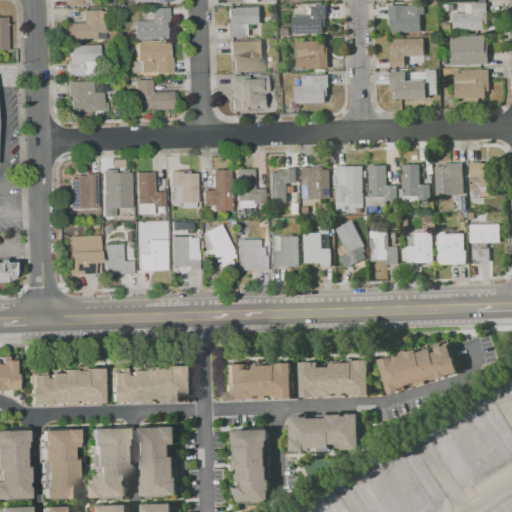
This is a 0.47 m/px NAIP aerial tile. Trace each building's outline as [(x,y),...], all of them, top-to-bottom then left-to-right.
[(453,14),(454,30),(483,30),(483,22),(487,22),(487,2),(473,2),(473,13),(453,14)] [(389,4),(419,5),(418,18),(422,18),(422,32),(389,31),(389,4)] [(291,16),(292,34),(323,32),(323,18),(326,18),(325,6),(298,7),(298,16),(291,16)] [(228,7),(259,7),(259,24),(242,24),(242,37),(226,37),(225,23),(228,23),(228,7)] [(151,9),(168,8),(168,23),(166,23),(166,39),(133,39),(133,21),(151,20),(151,9)] [(63,23),(63,41),(95,41),(95,32),(106,32),(105,10),(82,11),(82,23),(63,23)] [(451,22),(442,22),(442,10),(450,10),(451,22)] [(0,49),(9,49),(7,17),(0,17),(0,49)] [(279,28),(288,28),(288,36),(279,36),(279,28)] [(456,37),(486,36),(487,64),(457,65),(456,37)] [(393,39),(424,38),(424,55),(405,56),(405,66),(390,66),(389,45),(394,45),(393,39)] [(295,41),(324,40),(325,46),(328,46),(328,68),(296,69),(295,41)] [(229,42),(262,41),(262,71),(233,72),(233,56),(229,56),(229,42)] [(135,44),(168,43),(168,58),(170,58),(171,73),(135,74),(135,44)] [(68,45),(98,45),(99,76),(66,76),(66,61),(68,61),(68,45)] [(390,71),(391,91),(396,91),(396,99),(426,99),(425,79),(422,79),(422,68),(395,68),(395,71),(390,71)] [(455,70),(456,98),(485,97),(485,89),(489,89),(488,69),(455,70)] [(295,86),(295,103),(324,101),(324,88),(328,88),(327,74),(302,75),(303,86),(295,86)] [(230,110),(264,109),(263,76),(229,77),(230,110)] [(134,80),(135,110),(173,109),(172,91),(151,91),(151,80),(134,80)] [(67,82),(91,82),(91,94),(102,93),(102,111),(69,112),(69,101),(67,101),(67,82)] [(469,163),(470,190),(482,190),(482,197),(498,197),(497,162),(469,163)] [(434,164),(436,196),(464,195),(462,163),(434,164)] [(402,165),(403,196),(418,195),(418,200),(431,200),(431,184),(421,184),(420,164),(402,165)] [(337,166),(338,187),(335,187),(336,211),(357,211),(356,208),(364,207),(363,165),(337,166)] [(368,166),(369,197),(384,196),(384,200),(398,200),(397,185),(387,185),(386,165),(368,166)] [(301,167),(302,199),(331,198),(329,168),(320,169),(320,166),(301,167)] [(269,173),(269,203),(288,203),(288,182),(296,182),(296,167),(283,167),(284,173),(269,173)] [(234,170),(235,200),(253,199),(253,204),(264,204),(263,188),(253,188),(252,169),(234,170)] [(212,170),(213,192),(207,192),(207,205),(213,205),(213,212),(231,212),(229,170),(212,170)] [(169,172),(169,187),(171,187),(171,203),(197,203),(196,171),(169,172)] [(135,172),(137,215),(152,214),(152,207),(164,206),(164,192),(152,192),(151,172),(135,172)] [(112,173),(112,193),(103,194),(103,208),(113,208),(113,213),(130,212),(129,173),(112,173)] [(69,179),(69,208),(97,208),(97,174),(81,174),(81,179),(69,179)] [(292,214),(291,203),(298,203),(299,214),(292,214)] [(336,230),(350,256),(366,247),(351,221),(336,230)] [(470,224),(500,223),(500,242),(470,242),(470,224)] [(200,234),(217,265),(235,255),(219,224),(200,234)] [(370,230),(371,263),(398,262),(397,246),(388,246),(388,230),(370,230)] [(405,236),(406,262),(433,261),(432,231),(414,236),(405,236)] [(436,232),(446,231),(446,234),(464,233),(464,250),(466,250),(467,263),(438,264),(436,232)] [(304,233),(304,263),(321,263),(321,265),(335,265),(334,233),(304,233)] [(69,237),(99,236),(99,261),(94,261),(94,274),(70,275),(69,237)] [(169,237),(170,267),(188,267),(188,270),(199,269),(198,238),(188,238),(188,236),(169,237)] [(280,236),(299,236),(300,265),(273,266),(272,250),(280,250),(280,236)] [(237,240),(237,270),(266,270),(266,256),(263,256),(263,248),(258,248),(258,240),(237,240)] [(147,241),(165,241),(166,270),(139,270),(139,254),(147,254),(147,241)] [(103,245),(104,274),(132,273),(132,261),(122,261),(121,244),(103,245)] [(473,249),(473,262),(490,261),(489,248),(473,249)] [(0,264),(15,264),(15,275),(13,279),(8,282),(2,283),(0,283),(0,264)] [(376,360),(386,395),(459,373),(454,357),(453,357),(448,339),(435,343),(437,351),(432,352),(431,348),(418,352),(416,348),(404,352),(405,354),(397,356),(396,354),(376,360)] [(0,389),(15,389),(13,360),(0,360),(0,389)] [(301,362),(302,397),(369,395),(368,360),(353,360),(353,362),(331,363),(331,367),(318,368),(318,362),(301,362)] [(224,365),(225,400),(293,398),(292,363),(276,363),(276,365),(253,365),(254,369),(241,370),(241,364),(224,365)] [(108,372),(109,402),(119,402),(119,403),(129,403),(129,402),(143,401),(143,402),(156,402),(156,401),(163,401),(181,401),(179,366),(164,366),(164,368),(153,368),(153,367),(141,368),(141,369),(141,371),(128,371),(128,375),(123,376),(123,371),(108,372)] [(27,375),(27,381),(26,381),(27,405),(74,404),(74,402),(82,401),(82,404),(101,403),(100,368),(83,369),(83,371),(73,371),(73,369),(61,369),(61,373),(47,374),(47,378),(42,378),(42,374),(27,375)] [(502,467),(511,461),(511,434),(490,398),(468,411),(502,467)] [(289,416),(290,451),(360,448),(358,413),(289,416)] [(463,491),(485,478),(451,421),(429,435),(463,491)] [(140,427),(142,495),(175,494),(174,456),(171,456),(170,444),(176,444),(176,426),(140,427)] [(91,429),(92,496),(126,496),(124,428),(91,429)] [(232,430),(232,447),(234,447),(234,456),(233,456),(233,468),(237,468),(237,482),(238,482),(238,487),(233,487),(233,498),(233,502),(264,501),(270,501),(270,492),(268,492),(268,489),(269,489),(268,479),(267,479),(267,476),(268,476),(268,469),(266,469),(266,467),(269,467),(268,456),(266,456),(266,446),(268,446),(268,439),(267,428),(232,430)] [(40,431),(42,499),(77,499),(77,485),(76,485),(76,481),(75,481),(75,459),(71,459),(71,447),(76,447),(75,430),(40,431)] [(0,431),(0,500),(27,500),(27,488),(25,488),(25,483),(26,483),(26,467),(23,467),(23,448),(26,448),(25,431),(0,431)] [(421,511),(430,511),(446,503),(412,446),(390,460),(421,511)] [(369,511),(400,511),(374,469),(352,482),(369,511)] [(316,511),(346,511),(334,492),(312,505),(316,511)] [(142,503),(142,511),(172,511),(172,503),(142,503)]
